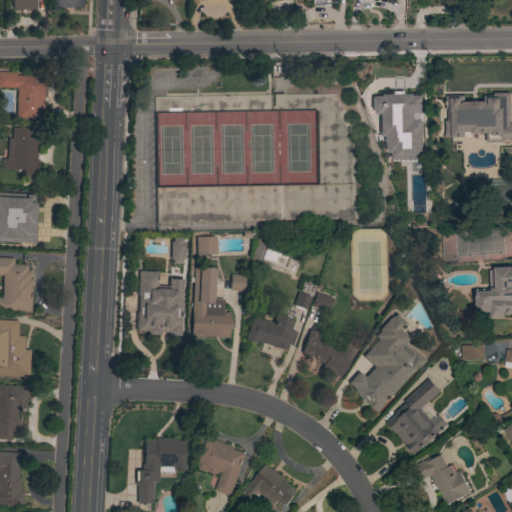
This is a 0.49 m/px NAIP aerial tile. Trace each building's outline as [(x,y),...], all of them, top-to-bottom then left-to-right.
[(35,0),(35,9),(12,9),(12,0),(35,0)] [(82,0),(82,9),(49,7),(49,0),(82,0)] [(16,88),(0,87),(0,72),(15,73),(15,76),(44,77),(41,120),(14,118),(16,88)] [(424,95),(424,121),(423,121),(423,124),(388,125),(388,120),(387,120),(387,108),(368,109),(368,91),(385,91),(385,94),(391,94),(391,96),(424,95)] [(511,128),(510,128),(510,131),(507,131),(507,130),(502,130),(502,131),(499,131),(499,118),(485,119),(485,124),(468,125),(467,91),(504,91),(504,99),(510,99),(510,113),(511,113),(511,128)] [(0,169),(0,159),(7,159),(8,138),(11,138),(12,128),(37,129),(35,168),(38,168),(37,183),(22,182),(23,170),(0,169)] [(0,243),(0,227),(5,227),(6,204),(0,204),(0,190),(36,192),(35,217),(32,217),(31,239),(25,239),(24,245),(0,243)] [(215,237),(215,254),(195,255),(195,237),(215,237)] [(254,268),(249,266),(250,260),(258,238),(265,240),(254,268)] [(168,265),(181,266),(182,239),(169,239),(168,265)] [(187,256),(186,271),(168,270),(168,255),(187,256)] [(0,310),(0,298),(1,298),(1,276),(0,275),(0,258),(12,258),(12,265),(26,265),(26,271),(29,271),(29,279),(30,279),(29,312),(0,310)] [(216,268),(216,280),(213,279),(213,299),(223,299),(222,312),(229,313),(228,319),(231,319),(230,330),(228,330),(227,337),(202,336),(202,338),(190,337),(193,267),(216,268)] [(475,291),(475,290),(491,289),(491,272),(493,272),(493,268),(511,267),(511,268),(511,314),(503,315),(503,317),(489,318),(489,312),(475,313),(474,291),(475,291)] [(244,276),(243,291),(228,290),(230,274),(244,276)] [(171,307),(171,300),(181,300),(179,336),(151,334),(151,332),(143,332),(143,329),(136,329),(137,313),(135,313),(135,299),(134,299),(135,284),(143,285),(143,284),(147,284),(147,285),(150,285),(149,306),(171,307)] [(305,310),(303,309),(302,311),(293,307),(294,306),(292,305),(297,292),(310,297),(305,310)] [(331,298),(326,312),(310,306),(315,292),(331,298)] [(284,317),(285,315),(290,317),(290,319),(293,320),(289,330),(295,332),(291,346),(287,344),(285,351),(257,341),(256,344),(244,340),(252,317),(268,323),(268,322),(272,323),(275,313),(284,317)] [(27,377),(0,375),(0,320),(17,321),(16,336),(23,336),(22,349),(28,350),(27,377)] [(338,378),(321,367),(323,365),(315,360),(316,358),(300,353),(309,329),(318,333),(317,336),(321,338),(321,339),(340,352),(349,339),(359,345),(338,378)] [(482,345),(483,359),(460,360),(460,346),(482,345)] [(511,363),(503,362),(505,350),(511,350),(511,363)] [(343,386),(361,367),(357,363),(367,352),(378,362),(375,366),(384,375),(379,380),(385,385),(386,383),(383,380),(393,369),(407,382),(375,416),(343,386)] [(428,379),(439,391),(419,409),(425,416),(426,415),(430,419),(429,420),(430,422),(438,415),(446,424),(413,455),(404,445),(405,445),(394,433),(385,423),(394,414),(394,413),(404,404),(403,402),(428,379)] [(0,385),(27,387),(26,409),(20,409),(19,427),(16,427),(16,434),(10,434),(10,440),(0,439),(0,385)] [(511,409),(511,417),(493,428),(487,418),(488,416),(489,415),(491,414),(492,414),(495,414),(497,415),(499,416),(511,409)] [(511,443),(503,430),(511,423),(511,443)] [(176,439),(176,441),(183,441),(183,465),(184,465),(184,470),(181,470),(181,471),(173,471),(173,470),(171,470),(171,473),(157,473),(157,482),(151,482),(151,504),(135,503),(136,484),(134,484),(134,470),(141,471),(141,464),(143,464),(143,441),(154,441),(154,438),(176,439)] [(230,496),(215,491),(219,477),(193,468),(203,440),(210,442),(211,440),(231,446),(230,449),(244,454),(230,496)] [(0,452),(18,453),(17,476),(19,476),(19,490),(21,490),(21,507),(0,505),(0,452)] [(419,482),(411,469),(422,461),(430,457),(431,460),(440,455),(446,467),(450,465),(450,466),(452,465),(456,473),(458,471),(470,493),(446,505),(430,477),(429,477),(428,476),(419,482)] [(264,464),(271,470),(272,469),(285,480),(284,481),(286,482),(285,484),(296,492),(286,505),(284,503),(281,506),(276,502),(273,506),(266,501),(262,506),(253,498),(250,503),(245,499),(247,496),(242,492),(264,464)] [(508,490),(510,489),(511,492),(511,511),(506,504),(508,503),(501,491),(505,489),(508,490)]
